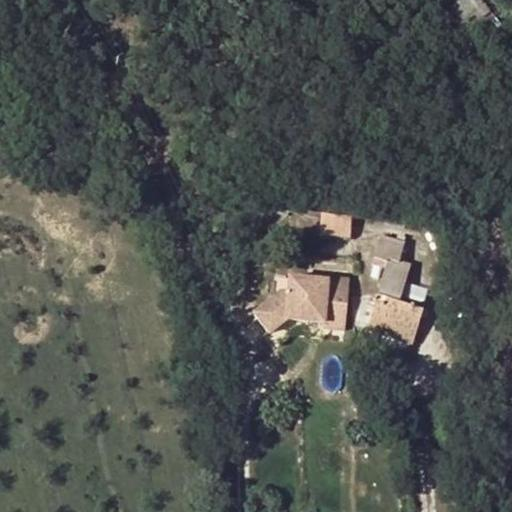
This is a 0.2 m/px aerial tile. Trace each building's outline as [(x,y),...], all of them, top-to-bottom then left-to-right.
[(351,217),(321,216),(320,236),(350,238),(351,217)] [(404,243),(380,238),(376,259),(389,263),(387,268),(373,325),(420,334),(425,313),(404,308),(405,302),(413,264),(401,262),(404,243)] [(389,263),(376,259),(374,264),(387,268),(389,263)] [(269,334),(285,321),(307,323),(308,313),(323,314),(322,324),(322,329),(344,331),(348,281),(326,279),(326,282),(289,279),(287,294),(280,294),(254,315),(269,334)] [(426,307),(405,302),(404,308),(425,313),(426,307)] [(323,314),(308,313),(307,323),(322,324),(323,314)] [(420,334),(373,325),(372,331),(419,341),(420,334)]
